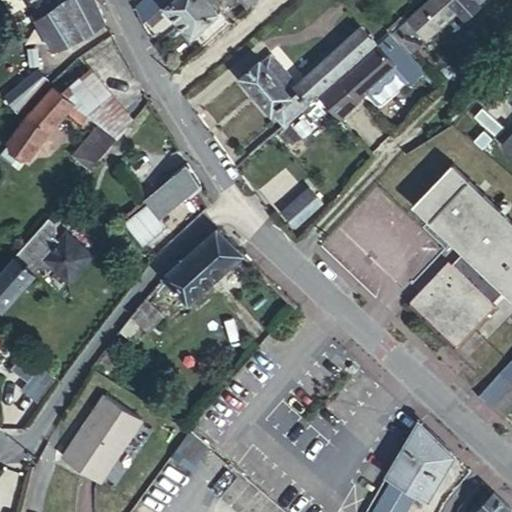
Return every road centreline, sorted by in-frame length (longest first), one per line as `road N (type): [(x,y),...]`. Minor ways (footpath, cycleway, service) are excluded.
road 1 (unclassified): [(511,465),(338,307),(230,194)]
road 2 (residential): [(230,194),(155,270),(41,431),(16,446)]
road 3 (unclassified): [(230,194),(113,0)]
road 4 (unknown): [(286,257),(412,118)]
